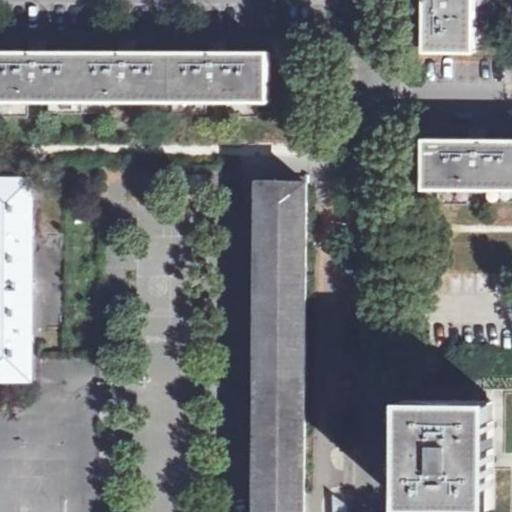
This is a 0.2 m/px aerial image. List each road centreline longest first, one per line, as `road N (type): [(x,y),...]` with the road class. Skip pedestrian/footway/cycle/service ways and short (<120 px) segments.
road 1 (residential): [(364,511),(370,104)]
road 2 (unknown): [(369,153),(0,153)]
road 3 (unclassified): [(370,104),(511,103)]
